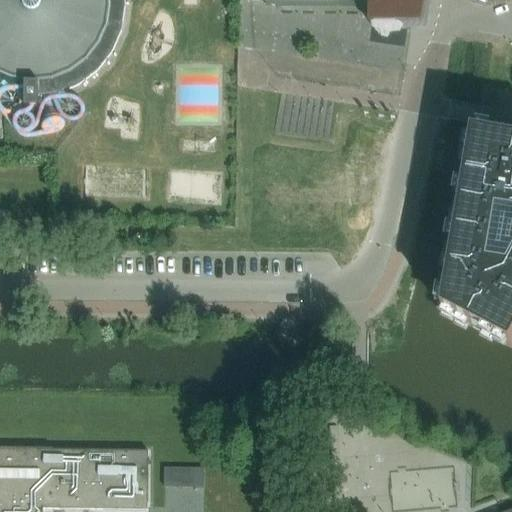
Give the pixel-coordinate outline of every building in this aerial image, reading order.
[(0,0),(0,75),(12,80),(15,81),(26,82),(25,109),(39,109),(39,97),(56,95),(78,86),(97,72),(112,53),(122,31),(125,7),(125,0),(0,0)] [(246,0),(266,1),(265,6),(357,8),(372,8),(372,10),(371,28),(425,29),(426,29),(430,7),(430,0),(246,0)] [(511,142),(473,135),(442,312),(510,349),(511,345),(511,142)] [(0,511),(43,511),(148,511),(148,452),(53,451),(53,450),(0,449),(0,511)] [(204,468),(196,467),(196,487),(204,488),(204,468)]
